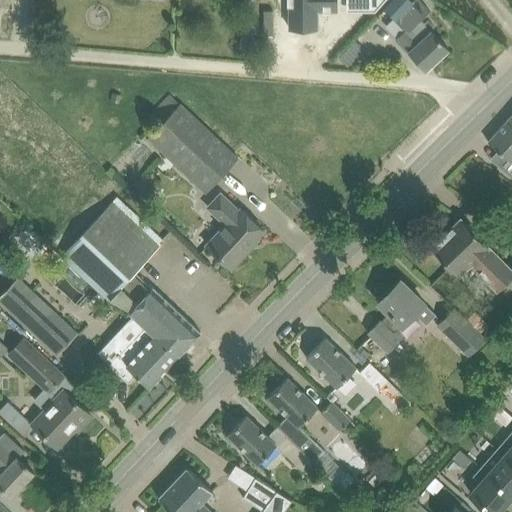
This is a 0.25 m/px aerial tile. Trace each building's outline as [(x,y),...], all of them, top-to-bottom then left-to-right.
[(287,0),(287,5),(289,5),(289,28),(310,28),(310,26),(317,26),(317,11),(336,11),(335,0),(287,0)] [(392,0),(384,9),(405,31),(397,39),(425,69),(448,48),(430,29),(434,26),(428,20),(424,23),(421,19),(430,11),(419,0),(392,0)] [(348,47),(338,57),(347,66),(357,56),(348,47)] [(238,157),(233,153),(170,94),(159,107),(148,118),(158,127),(148,139),(204,192),(238,157)] [(511,124),(507,120),(487,141),(511,161),(504,169),(511,177),(511,124)] [(226,224),(206,245),(231,268),(246,252),(244,249),(262,229),(239,208),(238,209),(221,193),(208,207),(226,224)] [(111,202),(61,255),(107,299),(130,311),(135,316),(145,325),(178,356),(200,333),(152,287),(151,289),(133,272),(158,246),(111,202)] [(23,222),(9,237),(36,261),(49,247),(23,222)] [(430,247),(444,262),(459,276),(470,265),(497,292),(503,287),(507,284),(511,289),(511,270),(464,222),(447,238),(443,235),(430,247)] [(18,277),(0,296),(0,300),(57,353),(76,333),(61,318),(58,322),(29,295),(33,291),(18,277)] [(403,326),(415,314),(425,324),(436,314),(402,281),(380,304),(388,312),(380,321),(380,320),(368,332),(387,350),(402,336),(396,330),(402,325),(403,326)] [(469,355),(485,339),(479,333),(465,319),(453,308),(437,324),(469,355)] [(473,312),(465,319),(479,333),(487,325),(473,312)] [(137,334),(109,363),(128,382),(136,374),(150,387),(178,356),(145,325),(135,316),(127,324),(137,334)] [(8,354),(44,387),(33,399),(44,410),(32,423),(57,447),(88,413),(67,393),(75,385),(24,337),(8,354)] [(356,367),(340,351),(325,337),(306,357),(336,387),(356,367)] [(2,338),(0,339),(0,354),(1,355),(10,345),(2,338)] [(378,390),(388,380),(369,362),(359,372),(378,390)] [(323,450),(299,426),(317,407),(287,377),(268,397),(287,416),(276,427),(294,443),(313,461),(323,450)] [(17,409),(8,401),(0,408),(0,413),(7,420),(17,409)] [(321,411),(340,430),(350,420),(331,401),(321,411)] [(276,444),(260,429),(246,415),(227,435),(257,464),(276,444)] [(511,429),(496,448),(511,461),(511,429)] [(19,458),(18,457),(24,449),(3,431),(0,434),(0,469),(3,472),(0,475),(0,485),(11,496),(34,472),(19,458)] [(293,444),(284,453),(302,472),(313,461),(294,443),(293,444)] [(511,461),(496,448),(480,467),(511,495),(511,461)] [(459,449),(452,457),(463,466),(470,458),(459,449)] [(172,511),(211,511),(202,502),(213,491),(187,467),(158,497),(172,511)] [(497,511),(511,495),(480,467),(472,475),(479,482),(470,493),(491,511),(497,511)] [(401,469),(388,481),(399,492),(411,479),(401,469)] [(347,473),(336,483),(343,490),(354,480),(347,473)] [(264,511),(277,491),(254,476),(241,496),(264,511)] [(435,477),(426,488),(434,495),(443,484),(435,477)] [(279,511),(311,511),(313,510),(284,500),(279,511)]
